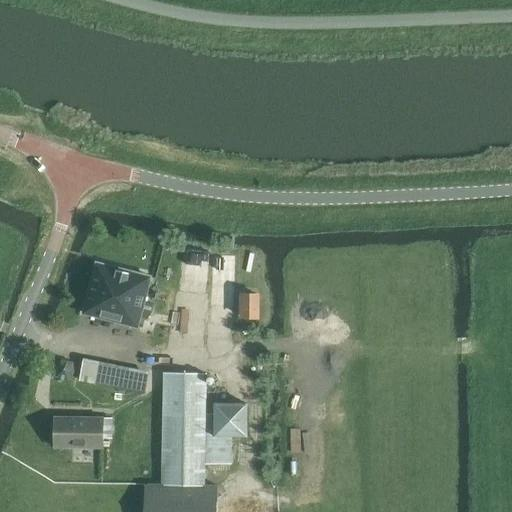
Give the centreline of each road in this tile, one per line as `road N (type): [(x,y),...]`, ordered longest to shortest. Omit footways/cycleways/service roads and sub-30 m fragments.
road 1 (unclassified): [(82,164),(242,196),(511,191)]
road 2 (unclassified): [(116,0),(284,32),(511,19)]
road 3 (track): [(354,351),(139,351),(0,325)]
road 4 (track): [(488,350),(354,351),(388,511)]
road 5 (unclassified): [(0,379),(82,164)]
